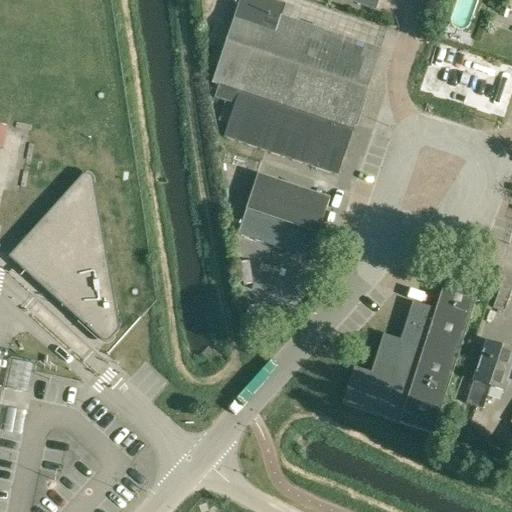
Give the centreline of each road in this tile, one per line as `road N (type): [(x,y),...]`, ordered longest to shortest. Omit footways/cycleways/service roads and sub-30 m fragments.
road 1 (unclassified): [(387,249),(465,227),(490,151),(410,125),(378,220)]
road 2 (unclassified): [(387,249),(200,463)]
